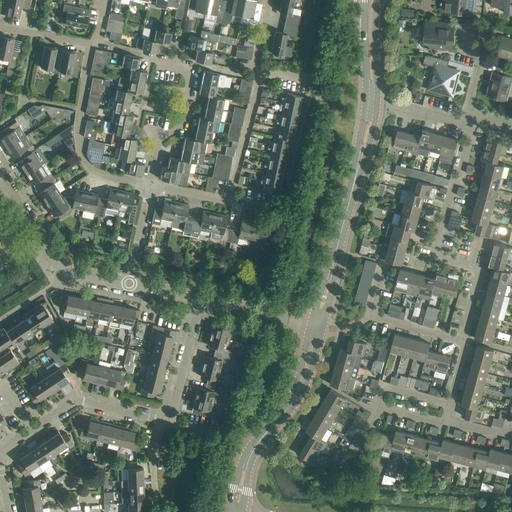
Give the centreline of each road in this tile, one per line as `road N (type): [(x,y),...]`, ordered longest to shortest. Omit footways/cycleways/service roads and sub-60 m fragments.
road 1 (residential): [(264,0),(259,75),(228,201),(148,183)]
road 2 (residential): [(32,429),(83,401),(164,420),(179,395),(197,306)]
road 3 (residential): [(463,340),(479,276),(436,248),(469,122)]
road 4 (residential): [(148,183),(93,174),(84,163),(79,110),(93,45)]
road 5 (residential): [(148,183),(155,151),(179,143),(185,130),(195,64),(152,56)]
road 6 (residential): [(132,293),(62,274),(41,259),(0,195)]
road 7 (residential): [(463,340),(370,315),(382,268)]
